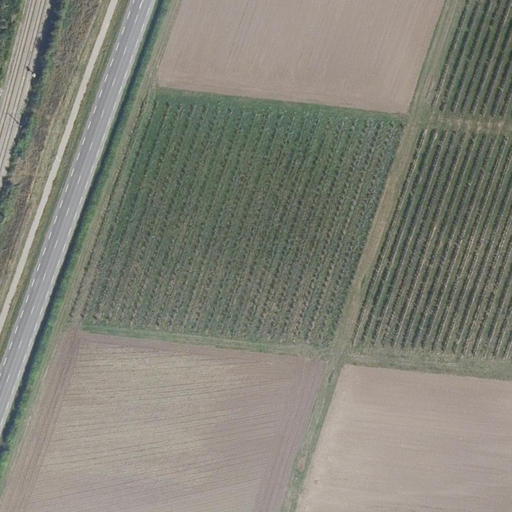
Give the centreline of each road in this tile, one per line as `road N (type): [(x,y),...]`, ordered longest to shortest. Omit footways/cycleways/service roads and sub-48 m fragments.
road 1 (track): [(286,511),(459,0)]
road 2 (track): [(0,494),(178,0)]
road 3 (secondary): [(142,0),(0,396)]
